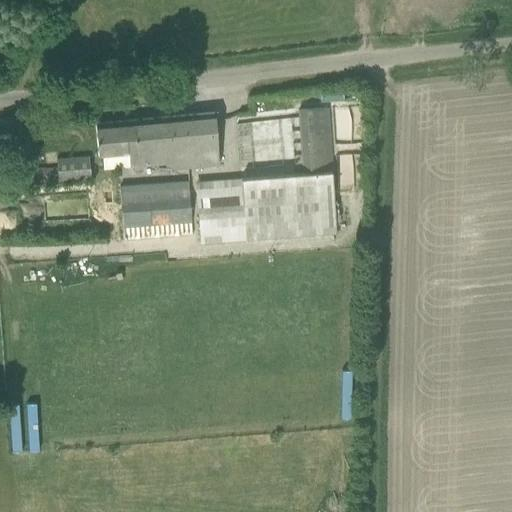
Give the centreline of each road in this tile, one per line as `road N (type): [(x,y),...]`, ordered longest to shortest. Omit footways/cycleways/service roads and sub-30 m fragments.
road 1 (unclassified): [(0,100),(511,45)]
road 2 (track): [(382,59),(367,511)]
